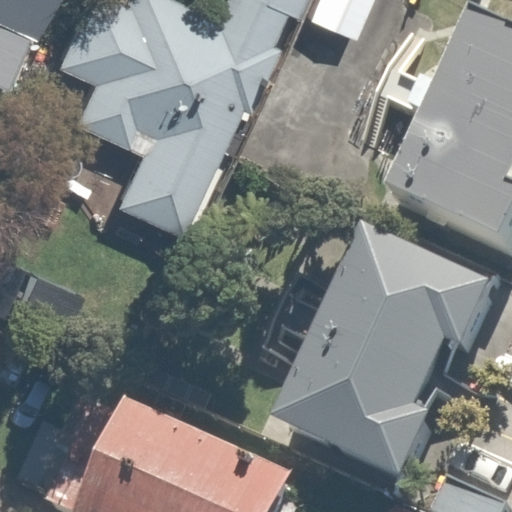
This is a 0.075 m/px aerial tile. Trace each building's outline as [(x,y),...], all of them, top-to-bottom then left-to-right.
[(0,0),(0,85),(23,33),(28,35),(43,0),(0,0)] [(298,0),(204,0),(201,6),(187,0),(77,0),(49,61),(86,79),(66,119),(134,150),(110,202),(177,233),(234,105),(242,108),(271,44),(265,42),(279,8),(293,14),(298,0)] [(363,0),(309,0),(302,16),(347,37),(363,0)] [(511,33),(482,20),(447,96),(433,90),(419,118),(433,125),(398,201),(511,256),(511,33)] [(504,297),(375,238),(283,433),(412,494),(444,428),(427,420),(457,355),(474,362),(504,297)] [(61,511),(295,511),(306,489),(138,414),(134,424),(83,402),(59,450),(74,457),(51,507),(61,511)] [(510,511),(511,508),(511,507),(450,480),(435,511),(510,511)]
